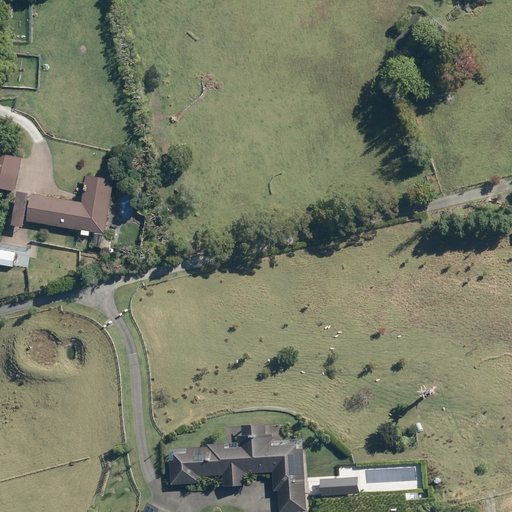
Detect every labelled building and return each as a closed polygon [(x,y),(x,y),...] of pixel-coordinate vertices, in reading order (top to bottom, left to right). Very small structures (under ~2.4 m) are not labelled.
[(0,152),(0,187),(14,191),(22,157),(0,152)] [(91,231),(97,232),(95,245),(111,248),(114,233),(105,232),(114,180),(86,175),(82,203),(32,194),(27,221),(82,230),(82,235),(90,236),(91,231)] [(18,191),(12,225),(24,227),(30,193),(18,191)] [(0,242),(0,263),(25,269),(29,248),(0,242)] [(308,510),(305,451),(300,452),(300,448),(275,449),(274,438),(269,438),(269,428),(246,429),(246,438),(241,438),(241,450),(228,451),(228,446),(210,447),(211,449),(190,450),(190,456),(178,456),(178,463),(173,463),(174,485),(202,484),(201,476),(225,475),(226,486),(249,485),(248,473),(275,472),(276,490),(281,490),(282,511),(308,510)]
